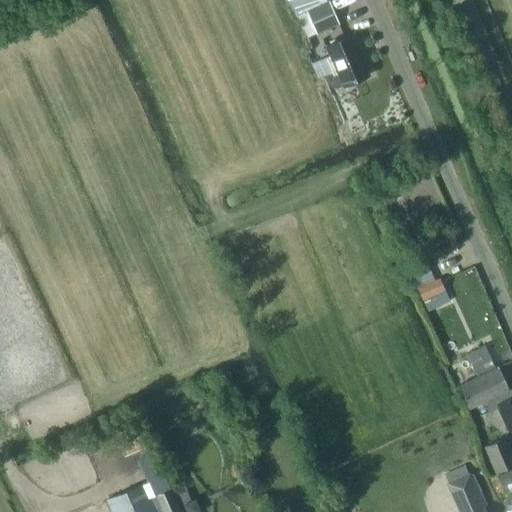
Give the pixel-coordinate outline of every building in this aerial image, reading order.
[(296,15),(306,37),(315,33),(316,34),(337,25),(327,2),(296,15)] [(324,45),(335,71),(325,75),(330,87),(336,88),(342,85),(367,74),(357,51),(360,50),(352,33),(324,45)] [(390,192),(380,197),(384,205),(394,200),(390,192)] [(416,289),(422,300),(444,290),(439,278),(416,289)] [(454,385),(465,409),(483,401),(507,390),(497,368),(496,368),(485,344),(464,353),(474,376),(454,385)] [(483,401),(487,411),(494,407),(504,431),(511,427),(511,395),(510,396),(507,390),(483,401)] [(483,447),(494,472),(511,464),(511,456),(504,438),(483,447)] [(511,469),(495,477),(503,495),(511,491),(511,469)] [(160,511),(159,508),(154,511),(142,485),(106,501),(111,511),(160,511)] [(181,511),(171,488),(153,496),(159,508),(160,511),(181,511)]
